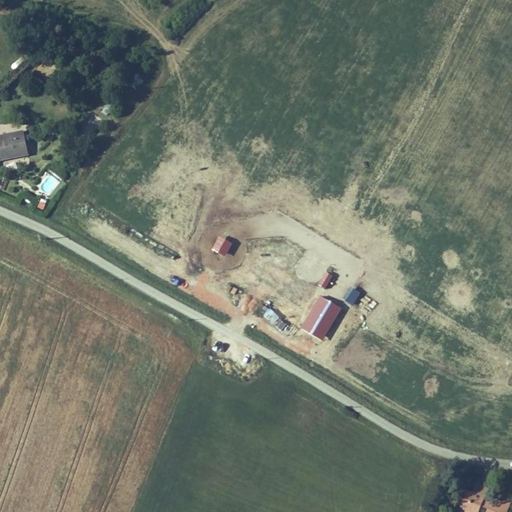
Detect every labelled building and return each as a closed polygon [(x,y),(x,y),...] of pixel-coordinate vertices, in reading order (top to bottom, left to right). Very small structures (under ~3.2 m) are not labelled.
[(122,66),(92,53),(86,62),(116,76),(122,66)] [(102,112),(107,115),(118,100),(114,96),(102,112)] [(93,132),(102,120),(92,113),(83,125),(93,132)] [(0,160),(29,155),(24,131),(2,136),(3,141),(0,141),(0,160)] [(507,511),(511,501),(511,500),(506,498),(503,504),(486,497),(489,489),(482,487),(477,485),(473,494),(468,491),(461,507),(467,509),(465,511),(507,511)]
